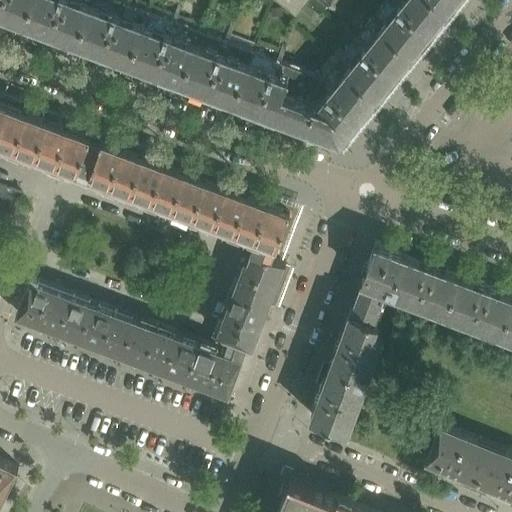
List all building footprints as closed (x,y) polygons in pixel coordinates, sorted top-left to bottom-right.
[(34,0),(0,0),(0,9),(27,20),(34,0)] [(34,0),(27,20),(77,39),(91,0),(34,0)] [(150,11),(122,0),(91,0),(77,39),(132,59),(150,11)] [(277,0),(296,16),(309,0),(277,0)] [(449,5),(442,0),(386,0),(374,15),(414,48),(449,5)] [(150,11),(132,59),(183,78),(201,30),(150,11)] [(414,48),(374,15),(338,59),(378,92),(414,48)] [(253,49),(201,30),(183,78),(235,98),(253,49)] [(253,49),(235,98),(287,117),(306,69),(253,49)] [(378,92),(338,59),(324,76),(306,69),(287,117),(341,138),(378,92)] [(0,137),(258,234),(254,246),(253,245),(252,247),(272,254),(277,241),(278,242),(291,208),(103,138),(101,143),(90,139),(92,134),(0,99),(0,137)] [(0,210),(9,186),(0,182),(0,210)] [(23,191),(9,186),(0,210),(13,215),(23,191)] [(0,279),(2,274),(0,272),(0,254),(11,226),(0,222),(0,279)] [(383,296),(401,249),(377,240),(363,278),(364,278),(353,308),(375,317),(383,296)] [(272,254),(252,247),(248,257),(246,256),(234,288),(270,302),(286,259),(272,254)] [(445,319),(462,273),(401,249),(383,296),(445,319)] [(511,305),(511,291),(462,273),(445,319),(499,340),(511,305)] [(73,292),(51,283),(30,275),(17,311),(60,328),(73,292)] [(270,302),(234,288),(218,331),(236,338),(232,351),(244,356),(249,343),(254,345),(270,302)] [(115,307),(73,292),(60,328),(102,343),(115,307)] [(511,305),(499,340),(511,344),(511,305)] [(158,323),(115,307),(102,343),(145,359),(158,323)] [(369,375),(385,333),(389,322),(375,317),(353,308),(351,308),(331,361),(369,375)] [(201,339),(158,323),(145,359),(188,375),(201,339)] [(213,344),(201,339),(188,375),(231,391),(244,356),(232,351),(236,338),(218,331),(213,344)] [(369,375),(331,361),(312,414),(349,428),(369,375)] [(427,458),(449,467),(478,479),(493,442),(442,421),(427,458)] [(511,449),(493,442),(478,479),(511,492),(511,449)] [(20,465),(0,455),(0,501),(2,502),(20,465)] [(381,511),(296,477),(291,475),(276,511),(381,511)]
